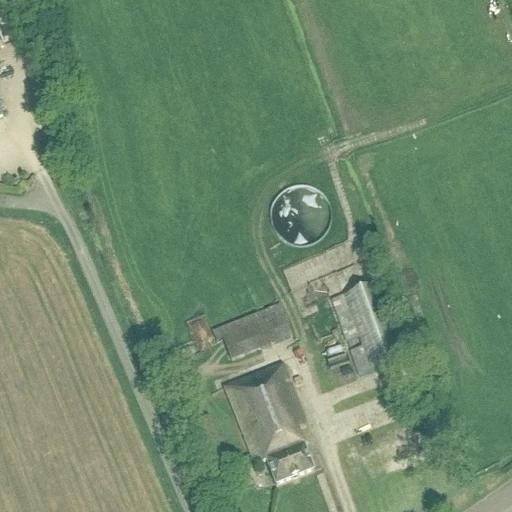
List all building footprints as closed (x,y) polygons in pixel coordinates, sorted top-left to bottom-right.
[(0,21),(0,34),(5,49),(26,42),(16,16),(0,21)] [(271,212),(270,230),(280,244),(296,252),(313,249),(326,238),(331,221),(326,205),(313,193),(296,191),(280,198),(271,212)] [(333,304),(358,381),(404,365),(378,290),(333,304)] [(302,319),(330,308),(323,291),(308,296),(310,301),(297,306),(302,319)] [(213,338),(215,343),(221,341),(231,364),(292,341),(280,311),(213,338)] [(263,464),(273,489),(313,474),(297,432),(306,429),(282,370),(223,393),(253,468),(263,464)] [(358,421),(371,420),(371,414),(336,416),(338,443),(359,441),(358,421)]
